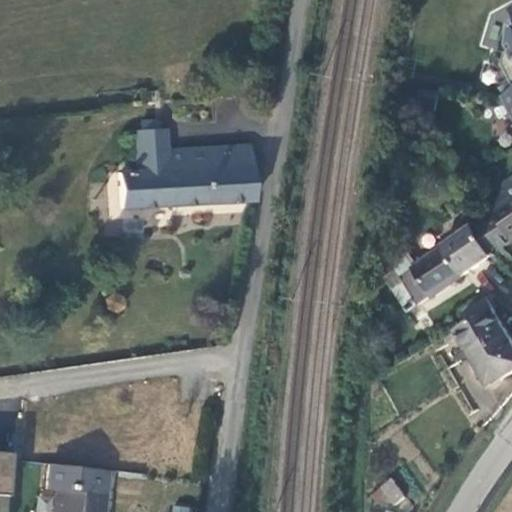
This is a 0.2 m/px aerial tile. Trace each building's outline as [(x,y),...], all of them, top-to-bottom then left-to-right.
[(511,29),(507,45),(510,52),(507,53),(503,65),(511,81),(511,29)] [(511,92),(503,98),(511,113),(511,92)] [(252,202),(248,146),(165,152),(164,131),(133,133),(135,173),(118,174),(120,209),(251,202),(252,202)] [(494,215),(511,202),(511,180),(484,196),(494,215)] [(511,257),(504,249),(511,243),(511,202),(494,215),(475,227),(493,257),(509,271),(511,267),(511,257)] [(409,312),(493,257),(475,227),(475,226),(413,268),(401,275),(397,269),(384,277),(409,312)] [(413,268),(401,253),(390,259),(397,269),(401,275),(413,268)] [(494,310),(486,296),(459,311),(468,325),(494,310)] [(511,373),(511,339),(494,310),(468,325),(457,331),(468,350),(469,350),(472,355),(491,386),(511,373)] [(458,363),(472,355),(469,350),(468,350),(455,357),(458,363)] [(0,511),(10,511),(17,455),(0,452),(0,511)] [(102,511),(105,495),(100,494),(103,469),(48,463),(45,489),(55,490),(52,511),(102,511)] [(108,469),(103,469),(100,494),(105,495),(108,469)] [(370,491),(380,510),(404,498),(394,479),(370,491)]
